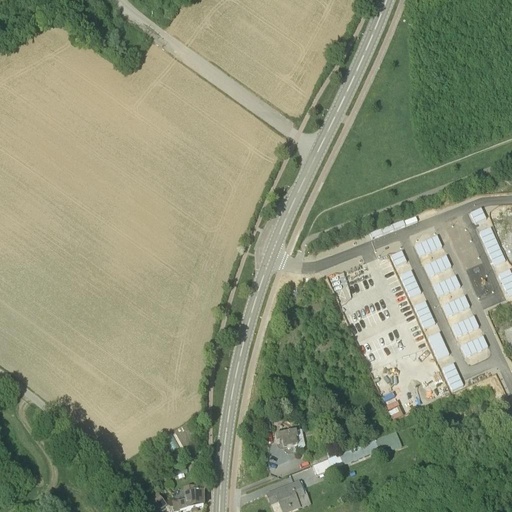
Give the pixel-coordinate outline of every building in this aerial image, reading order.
[(481,210),(470,215),(475,226),(486,221),(483,215),(481,210)] [(429,219),(426,213),(415,217),(417,223),(429,219)] [(415,218),(404,223),(406,227),(417,223),(415,218)] [(403,222),(392,226),(394,232),(405,227),(403,222)] [(392,226),(381,231),(383,236),(394,232),(392,226)] [(490,230),(479,235),(486,251),(497,246),(490,230)] [(381,231),(370,235),(372,240),(383,236),(381,231)] [(436,238),(425,243),(430,254),(441,249),(436,238)] [(425,243),(415,248),(420,259),(430,254),(425,243)] [(497,246),(486,251),(494,268),(505,263),(497,246)] [(401,252),(390,257),(395,268),(406,263),(401,252)] [(446,258),(435,263),(440,274),(451,269),(446,258)] [(435,263),(424,268),(429,279),(440,274),(435,263)] [(511,278),(509,272),(498,277),(503,288),(511,283),(511,278)] [(410,273),(400,278),(405,289),(415,284),(410,273)] [(455,278),(444,283),(449,294),(460,289),(455,278)] [(444,283),(433,288),(438,299),(449,294),(444,283)] [(511,283),(503,288),(508,299),(511,296),(511,283)] [(415,284),(405,289),(409,300),(420,295),(415,284)] [(464,298),(453,303),(458,314),(469,309),(464,298)] [(453,303),(442,308),(447,319),(458,314),(453,303)] [(425,304),(414,309),(419,320),(430,315),(425,304)] [(430,315),(419,320),(424,331),(435,326),(430,315)] [(473,318),(462,323),(467,334),(478,329),(473,318)] [(462,323),(451,328),(456,339),(467,334),(462,323)] [(439,335),(428,340),(433,351),(444,346),(439,335)] [(482,338),(471,343),(476,354),(487,349),(482,338)] [(471,343),(461,348),(466,359),(476,354),(471,343)] [(444,346),(433,351),(438,362),(449,357),(444,346)] [(453,366),(442,371),(447,382),(458,377),(453,366)] [(458,377),(447,382),(452,393),(463,388),(458,377)] [(335,458),(312,468),(317,478),(389,449),(389,448),(390,448),(404,443),(399,432),(375,441),(375,442),(348,453),(335,458)] [(296,433),(275,436),(276,443),(281,442),(283,450),(297,447),(295,439),(297,439),(296,433)] [(312,467),(348,453),(345,447),(310,461),(312,467)] [(299,484),(267,498),(270,507),(278,504),(281,511),(284,511),(299,506),(300,509),(310,505),(307,497),(305,498),(299,484)] [(181,511),(203,508),(203,494),(185,498),(185,504),(179,505),(178,503),(173,504),(174,511),(181,511)] [(152,511),(157,511),(165,507),(158,496),(147,504),(152,511)]
